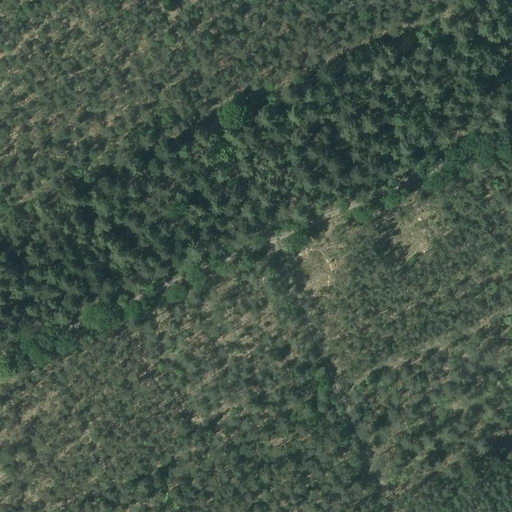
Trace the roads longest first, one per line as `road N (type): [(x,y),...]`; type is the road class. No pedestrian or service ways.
road 1 (track): [(0,355),(511,131)]
road 2 (track): [(265,238),(391,511)]
